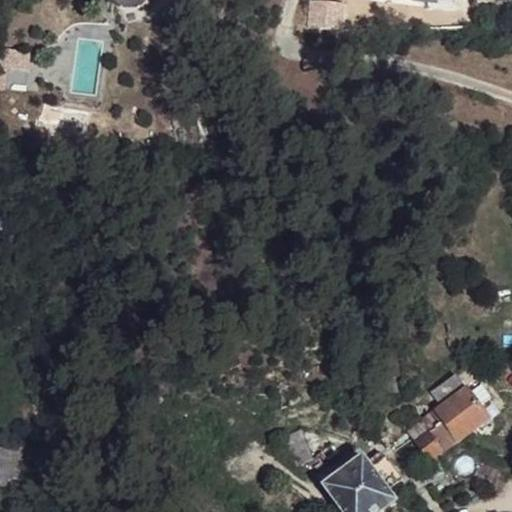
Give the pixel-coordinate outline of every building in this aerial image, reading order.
[(99,377),(108,385),(152,342),(143,334),(99,377)] [(408,409),(419,424),(428,435),(442,454),(487,420),(465,390),(462,386),(454,375),(430,393),(408,409)] [(326,400),(319,423),(359,438),(367,414),(326,400)] [(419,424),(408,433),(416,443),(428,435),(419,424)] [(302,462),(308,460),(310,459),(299,429),(284,435),(293,464),(302,462)] [(322,464),(315,456),(310,459),(308,460),(325,484),(360,459),(350,444),(336,454),(322,464)] [(0,485),(35,483),(33,445),(0,447),(0,485)] [(374,473),(387,463),(380,454),(366,463),(374,473)] [(362,457),(360,459),(325,484),(322,487),(341,511),(381,511),(395,503),(388,492),(374,473),(366,463),(362,457)] [(387,463),(374,473),(388,492),(402,481),(388,462),(387,463)]
